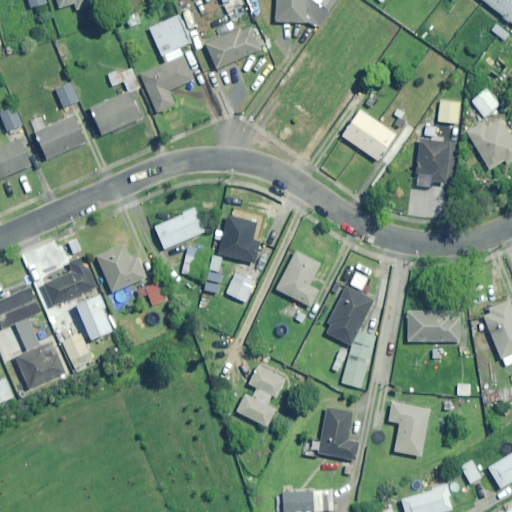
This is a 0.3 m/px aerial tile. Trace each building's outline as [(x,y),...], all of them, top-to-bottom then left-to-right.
[(45,4),(44,0),(27,0),(30,9),(45,4)] [(55,0),(58,10),(73,5),(76,11),(93,6),(91,0),(55,0)] [(249,4),(247,0),(228,0),(233,10),(249,4)] [(275,0),(275,23),(319,25),(333,5),(336,0),(275,0)] [(511,0),(480,0),(511,25),(511,0)] [(140,23),(136,14),(125,19),(129,28),(140,23)] [(190,44),(178,16),(149,28),(164,65),(140,75),(156,114),(174,106),(168,92),(193,81),(179,48),(190,44)] [(510,35),(497,24),(491,31),(504,42),(510,35)] [(262,50),(251,26),(205,46),(216,70),(262,50)] [(138,90),(132,69),(108,77),(111,87),(124,83),(127,93),(138,90)] [(339,97),(305,73),(287,99),(321,122),(339,97)] [(77,103),(70,84),(55,89),(62,108),(77,103)] [(499,106),(486,89),(471,101),(484,118),(499,106)] [(140,120),(129,93),(90,109),(101,136),(140,120)] [(459,103),(439,101),(438,123),(457,125),(459,103)] [(22,126),(15,108),(0,113),(0,116),(6,133),(22,126)] [(395,136),(359,110),(340,136),(377,162),(395,136)] [(408,121),(398,113),(390,124),(400,131),(408,121)] [(85,144),(73,117),(35,133),(47,160),(85,144)] [(511,162),(511,137),(500,118),(485,127),(483,123),(466,133),(489,171),(503,162),(506,166),(511,162)] [(0,180),(32,166),(20,139),(0,147),(0,180)] [(451,144),(419,141),(413,187),(432,189),(432,184),(450,186),(452,161),(449,161),(451,144)] [(203,233),(194,211),(154,228),(163,250),(203,233)] [(256,223),(229,216),(218,256),(252,266),(259,242),(251,240),(256,223)] [(207,251),(187,247),(181,275),(201,279),(207,251)] [(121,265),(115,250),(96,257),(111,294),(146,280),(137,258),(121,265)] [(320,265),(295,253),(276,291),(310,308),(318,292),(309,287),(320,265)] [(96,290),(83,258),(67,264),(71,274),(43,286),(52,308),(96,290)] [(255,283),(235,274),(226,294),(245,304),(255,283)] [(166,301),(159,283),(145,289),(152,307),(166,301)] [(352,347),(359,333),(373,301),(346,289),(325,335),(352,347)] [(40,315),(29,290),(0,302),(0,327),(2,331),(40,315)] [(111,333),(97,297),(75,305),(90,341),(111,333)] [(511,355),(511,310),(509,302),(481,313),(500,360),(511,355)] [(459,343),(459,312),(407,312),(407,343),(459,343)] [(359,333),(352,347),(337,381),(359,391),(376,352),(372,350),(376,340),(359,333)] [(67,373),(53,341),(16,357),(30,389),(67,373)] [(93,362),(89,354),(71,362),(74,370),(93,362)] [(284,382),(257,369),(249,386),(256,390),(251,399),(244,395),(236,413),(266,428),(275,411),(266,406),(271,397),(276,399),(284,382)] [(0,403),(12,399),(5,380),(0,381),(0,403)] [(470,385),(457,385),(457,397),(470,397),(470,385)] [(511,402),(511,389),(482,394),(483,404),(499,402),(499,405),(511,402)] [(429,410),(391,403),(388,422),(399,424),(393,452),(421,458),(429,410)] [(327,408),(320,446),(304,443),(301,456),(318,459),(318,455),(354,462),(357,444),(346,442),(352,413),(327,408)] [(511,482),(511,454),(488,469),(500,490),(511,482)] [(481,479),(472,461),(460,467),(469,485),(481,479)] [(293,476),(283,475),(281,486),(292,487),(293,476)] [(447,511),(453,510),(445,485),(431,489),(432,492),(401,501),(404,511),(447,511)] [(314,511),(314,493),(282,494),(282,511),(314,511)]
